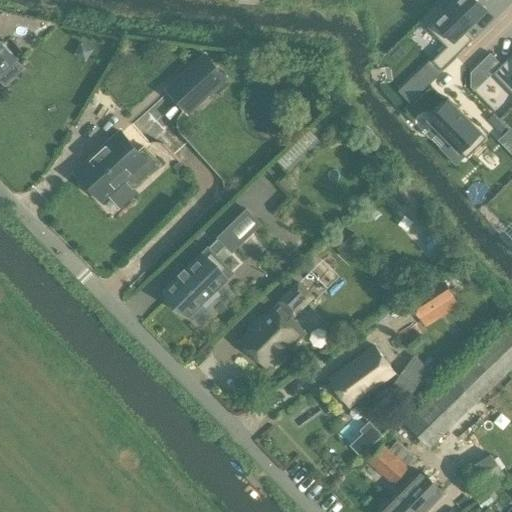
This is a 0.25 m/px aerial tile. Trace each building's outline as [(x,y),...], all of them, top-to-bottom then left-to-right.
[(445,46),(398,91),(410,103),(442,72),(440,70),(472,39),(463,31),(486,9),(476,0),(453,0),(426,27),(445,46)] [(0,71),(15,58),(0,41),(0,71)] [(91,50),(80,44),(74,54),(85,60),(91,50)] [(490,53),(481,62),(493,73),(501,65),(490,53)] [(206,90),(222,75),(203,54),(167,88),(188,112),(209,94),(206,90)] [(511,54),(501,65),(493,73),(511,93),(511,54)] [(448,99),(427,119),(466,158),(486,138),(448,99)] [(120,131),(75,170),(82,178),(82,183),(83,187),(86,190),(90,191),(94,192),(101,200),(108,194),(119,207),(136,192),(132,188),(160,164),(144,146),(138,152),(120,131)] [(399,179),(380,196),(399,219),(405,214),(412,221),(425,210),(399,179)] [(259,223),(245,209),(217,237),(207,247),(185,268),(183,267),(182,268),(184,269),(179,274),(178,272),(177,273),(178,275),(163,290),(169,296),(168,297),(170,302),(176,309),(181,310),(182,309),(188,315),(202,302),(205,305),(217,293),(214,290),(232,272),(214,254),(224,244),(231,251),(259,223)] [(356,231),(340,247),(349,255),(364,239),(356,231)] [(293,261),(280,248),(268,260),(281,273),(293,261)] [(441,278),(407,301),(410,306),(410,307),(415,314),(416,313),(419,318),(453,296),(441,278)] [(288,348),(304,332),(290,317),(311,296),(298,282),(279,301),(281,304),(274,311),(272,308),(261,318),(260,317),(249,327),(250,329),(240,339),(265,364),(285,345),(288,348)] [(404,424),(428,448),(511,365),(511,327),(508,324),(404,424)] [(348,405),(394,371),(375,345),(328,379),(348,405)] [(390,388),(407,401),(430,369),(413,356),(390,388)] [(363,454),(386,433),(374,420),(351,441),(363,454)] [(394,483),(408,465),(409,467),(417,458),(396,440),(388,449),(381,443),(366,460),(394,483)] [(466,471),(480,492),(505,475),(491,454),(466,471)] [(422,511),(442,492),(420,470),(378,511),(422,511)]
